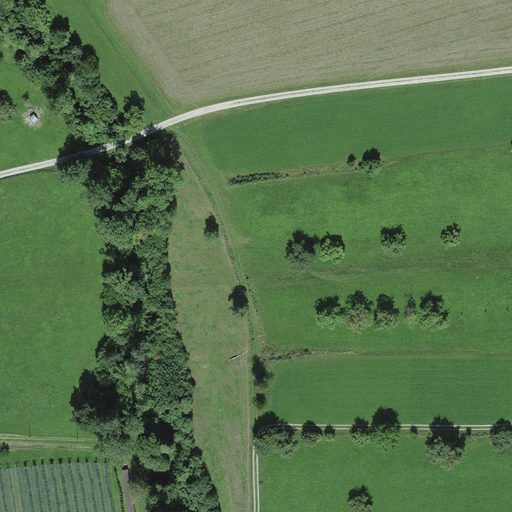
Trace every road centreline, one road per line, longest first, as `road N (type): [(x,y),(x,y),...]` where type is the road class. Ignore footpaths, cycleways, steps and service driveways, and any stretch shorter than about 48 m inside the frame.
road 1 (track): [(173,122),(213,107),(511,71)]
road 2 (track): [(256,441),(254,324),(233,242),(173,122)]
road 3 (track): [(256,441),(280,427),(511,424)]
road 4 (track): [(141,511),(136,468),(123,450),(0,442)]
road 5 (track): [(0,177),(112,148),(173,122)]
road 6 (track): [(173,122),(88,0)]
